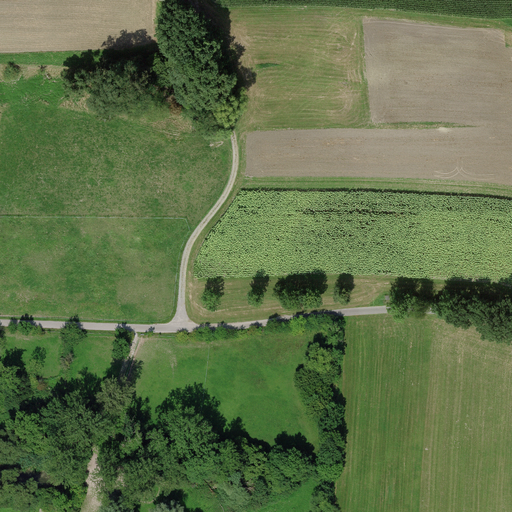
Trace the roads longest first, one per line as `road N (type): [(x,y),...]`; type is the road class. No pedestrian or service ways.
road 1 (track): [(0,322),(176,331),(407,309),(511,326)]
road 2 (track): [(233,135),(236,165),(225,197),(184,256),(176,331)]
road 3 (track): [(136,329),(93,445)]
